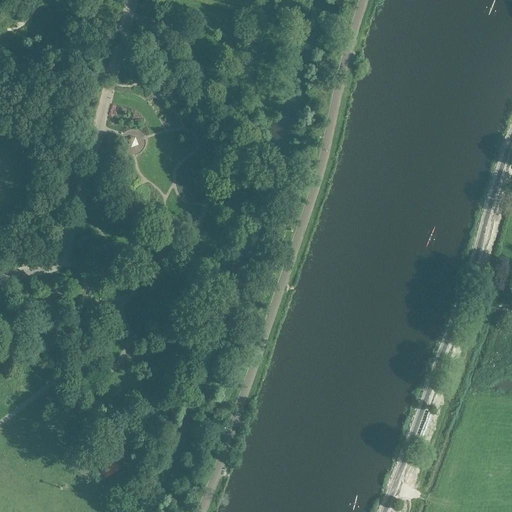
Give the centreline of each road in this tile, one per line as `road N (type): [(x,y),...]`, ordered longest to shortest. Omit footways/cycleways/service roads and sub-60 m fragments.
road 1 (unclassified): [(200,511),(315,188),(364,0)]
road 2 (unclassified): [(385,511),(511,136)]
